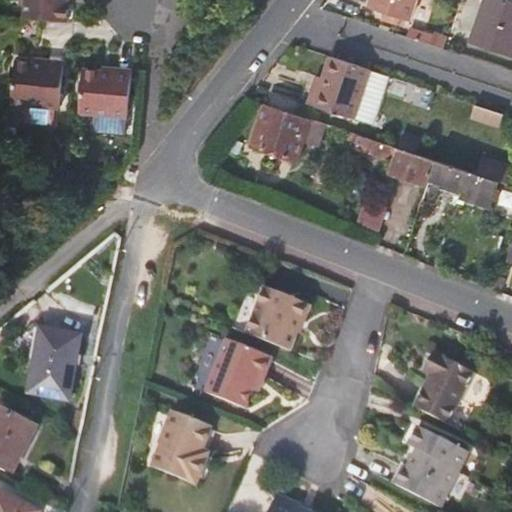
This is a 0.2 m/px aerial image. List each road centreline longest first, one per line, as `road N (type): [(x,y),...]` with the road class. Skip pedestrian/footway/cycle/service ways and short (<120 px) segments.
road 1 (unclassified): [(81,511),(153,178)]
road 2 (residential): [(380,262),(153,178)]
road 3 (tertiary): [(153,178),(295,0)]
road 4 (residential): [(318,442),(380,262)]
road 5 (residential): [(511,315),(380,262)]
